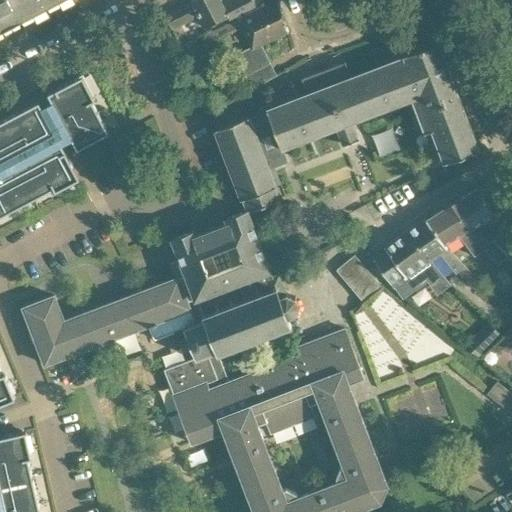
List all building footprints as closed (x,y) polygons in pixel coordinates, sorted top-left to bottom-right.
[(0,0),(0,31),(33,15),(37,22),(50,16),(46,8),(59,1),(63,9),(76,2),(74,0),(0,0)] [(192,0),(164,15),(167,21),(172,29),(199,16),(205,27),(227,15),(229,19),(230,19),(222,4),(220,0),(192,0)] [(235,55),(245,76),(272,63),(262,44),(288,31),(278,0),(275,0),(239,18),(208,33),(213,43),(244,27),(253,46),(235,55)] [(230,0),(222,4),(230,19),(239,15),(257,6),(253,0),(230,0)] [(215,129),(246,210),(247,212),(280,199),(268,168),(287,161),(282,147),(336,126),(342,144),(359,138),(352,120),(411,97),(424,132),(433,129),(445,161),(478,149),(437,41),(435,42),(429,26),(400,37),(406,53),(404,54),(405,56),(351,77),(345,61),(301,78),(307,94),(215,129)] [(108,132),(78,76),(47,93),(51,101),(41,107),(38,101),(0,120),(0,511),(39,511),(21,431),(20,431),(16,414),(10,399),(11,399),(0,373),(0,214),(76,174),(60,144),(71,138),(76,149),(108,132)] [(452,204),(468,231),(498,264),(508,255),(493,239),(491,237),(506,226),(497,212),(494,214),(477,188),(452,204)] [(425,218),(424,218),(443,246),(444,246),(459,237),(474,257),(477,254),(496,276),(502,269),(498,264),(468,231),(452,204),(426,219),(425,218)] [(195,236),(193,231),(173,238),(186,274),(64,320),(54,295),(33,303),(32,302),(20,306),(44,366),(149,326),(153,339),(183,328),(184,331),(187,339),(179,342),(183,352),(191,349),(194,358),(164,369),(173,395),(192,443),(224,430),(255,511),(367,511),(365,511),(363,511),(362,508),(380,500),(387,485),(348,382),(364,376),(345,328),(298,346),(301,354),(233,380),(223,356),(225,355),(224,353),(265,337),(267,343),(277,339),(277,338),(284,335),(283,333),(289,330),(288,329),(290,328),(290,327),(291,326),(288,317),(294,315),(295,316),(296,315),(299,306),(296,297),(286,293),(279,274),(272,276),(247,212),(246,210),(226,218),(228,223),(195,236)] [(424,218),(406,231),(426,259),(429,258),(430,260),(440,253),(456,274),(457,272),(475,289),(482,282),(446,248),(444,246),(443,246),(424,218)] [(386,250),(376,257),(394,281),(404,296),(439,271),(430,260),(429,258),(426,259),(406,231),(384,247),(386,250)] [(354,253),(335,269),(363,300),(382,284),(354,253)] [(479,356),(491,345),(478,332),(466,344),(479,356)] [(511,345),(511,334),(502,339),(506,348),(511,345)] [(415,392),(429,426),(452,417),(438,383),(415,392)] [(474,469),(467,469),(467,492),(509,492),(509,456),(474,456),(474,469)]
